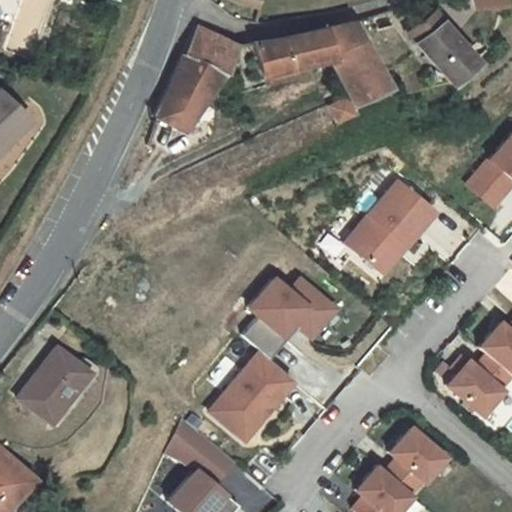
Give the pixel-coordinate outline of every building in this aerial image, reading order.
[(431,11),(403,32),(411,42),(445,84),(471,61),(439,21),(431,11)] [(249,43),(259,76),(289,67),(300,65),(326,60),(349,106),(351,105),(386,88),(354,22),(283,38),(249,43)] [(194,26),(181,55),(221,74),(223,75),(235,45),(194,26)] [(221,74),(181,55),(170,78),(206,95),(221,74)] [(289,67),(259,76),(262,86),(303,73),(300,65),(289,67)] [(206,95),(170,78),(150,116),(154,118),(181,131),(206,95)] [(0,141),(23,118),(0,95),(0,141)] [(511,132),(467,184),(491,205),(511,180),(511,132)] [(432,211),(397,181),(344,242),(376,269),(400,241),(403,244),(432,211)] [(259,352),(267,359),(285,339),(279,333),(290,321),(308,336),(332,309),(300,280),(288,293),(274,280),(249,308),(258,316),(241,336),(259,352)] [(511,321),(506,329),(498,323),(477,347),(484,354),(509,375),(511,378),(511,376),(511,321)] [(87,372),(54,346),(14,398),(47,424),(87,372)] [(259,352),(208,411),(241,439),(292,380),(267,359),(259,352)] [(509,375),(484,354),(473,367),(466,361),(444,385),(478,415),(500,390),(498,388),(509,375)] [(231,462),(182,419),(165,454),(183,462),(193,472),(166,502),(177,511),(231,511),(236,506),(212,485),(231,462)] [(441,456),(407,426),(385,451),(393,458),(381,470),(406,492),(417,479),(420,481),(441,456)] [(0,509),(30,478),(0,450),(0,509)] [(381,470),(374,464),(352,489),(360,495),(349,509),(352,511),(393,511),(409,494),(406,492),(381,470)] [(19,511),(42,489),(30,478),(0,509),(0,511),(19,511)]
